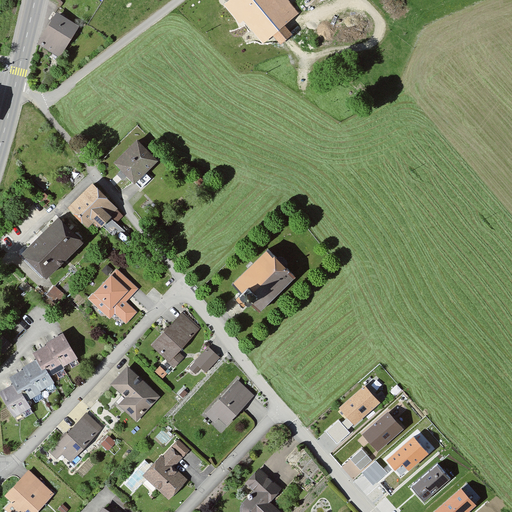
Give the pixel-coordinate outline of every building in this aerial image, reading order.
[(241,22),(259,43),(293,13),(281,0),(224,0),(220,4),(238,24),(241,22)] [(37,46),(60,58),(77,27),(54,15),(37,46)] [(107,163),(129,184),(151,162),(130,141),(107,163)] [(97,188),(74,211),(88,225),(93,219),(104,230),(115,219),(109,214),(116,207),(97,188)] [(17,255),(39,277),(76,241),(54,218),(17,255)] [(277,258),(268,248),(232,283),(240,292),(239,292),(238,293),(238,294),(238,295),(238,296),(235,300),(242,308),(246,304),(247,305),(248,304),(249,305),(251,303),(250,302),(251,302),(259,310),(294,276),(285,267),(286,266),(286,265),(287,264),(287,263),(287,262),(286,261),(286,260),(285,259),(284,258),(283,257),(282,257),(281,257),(280,257),(279,257),(278,257),(277,258)] [(123,299),(135,285),(114,266),(87,295),(108,314),(112,310),(122,319),(132,308),(123,299)] [(150,347),(166,361),(188,337),(171,323),(150,347)] [(77,355),(63,332),(47,342),(61,365),(77,355)] [(47,342),(32,351),(35,356),(47,374),(61,365),(47,342)] [(207,350),(195,364),(204,372),(216,359),(207,350)] [(35,389),(51,379),(47,374),(35,356),(20,366),(23,371),(35,389)] [(119,408),(134,422),(157,396),(124,367),(107,386),(124,402),(119,408)] [(23,371),(13,378),(15,382),(28,401),(38,394),(35,389),(23,371)] [(204,412),(221,426),(251,393),(234,378),(204,412)] [(4,390),(18,411),(29,403),(28,401),(15,382),(4,390)] [(364,386),(341,406),(354,421),(377,400),(364,386)] [(387,411),(364,431),(378,446),(400,426),(387,411)] [(62,454),(70,462),(78,455),(87,445),(102,428),(86,413),(49,453),(56,460),(62,454)] [(414,436),(388,459),(402,474),(427,451),(414,436)] [(140,478),(168,501),(186,480),(158,457),(140,478)] [(450,479),(437,465),(411,488),(424,502),(450,479)] [(4,511),(35,511),(53,493),(27,469),(1,496),(10,504),(4,511)] [(235,496),(242,502),(252,511),(274,511),(277,509),(266,499),(271,493),(252,476),(235,496)] [(468,511),(476,506),(461,488),(432,511),(468,511)]
